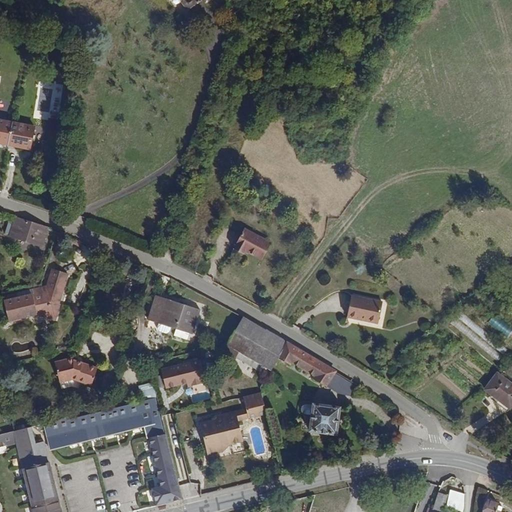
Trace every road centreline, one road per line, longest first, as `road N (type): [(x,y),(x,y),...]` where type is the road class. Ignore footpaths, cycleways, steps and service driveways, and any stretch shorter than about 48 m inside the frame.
road 1 (residential): [(0,204),(195,283),(418,417),(430,426),(438,457)]
road 2 (tertiary): [(438,457),(187,511)]
